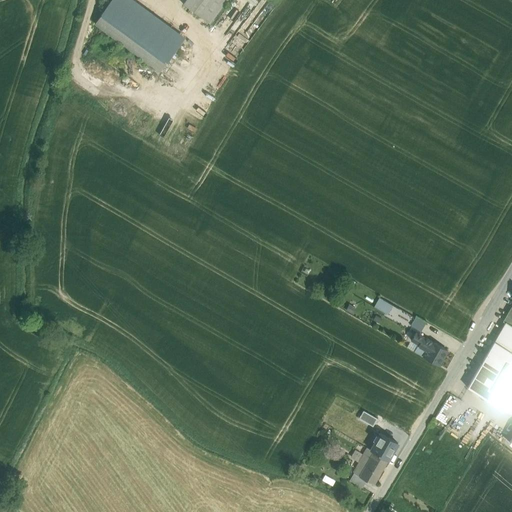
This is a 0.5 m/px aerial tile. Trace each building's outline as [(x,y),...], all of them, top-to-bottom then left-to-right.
[(183,37),(129,0),(111,0),(95,23),(161,69),(183,37)] [(186,0),(183,4),(210,24),(227,0),(186,0)] [(379,298),(374,307),(387,314),(392,306),(379,298)] [(511,305),(503,321),(505,322),(466,389),(489,402),(499,386),(511,393),(511,391),(511,305)] [(416,316),(410,326),(421,331),(426,322),(416,316)] [(432,342),(416,332),(411,340),(418,344),(419,347),(427,351),(432,342)] [(418,344),(411,340),(407,347),(424,356),(427,351),(419,347),(418,344)] [(427,351),(424,356),(438,365),(447,350),(432,342),(427,351)] [(450,418),(460,398),(448,393),(439,413),(450,418)] [(365,411),(360,419),(374,427),(378,419),(365,411)] [(374,427),(360,419),(354,429),(378,443),(382,435),(372,429),(374,427)] [(378,443),(354,429),(351,427),(346,435),(367,448),(373,451),(378,443)] [(397,444),(382,435),(378,443),(373,451),(388,460),(397,444)] [(367,448),(362,456),(359,452),(355,449),(350,457),(358,462),(353,472),(359,475),(373,451),(367,448)] [(373,451),(359,475),(374,484),(388,460),(373,451)]
